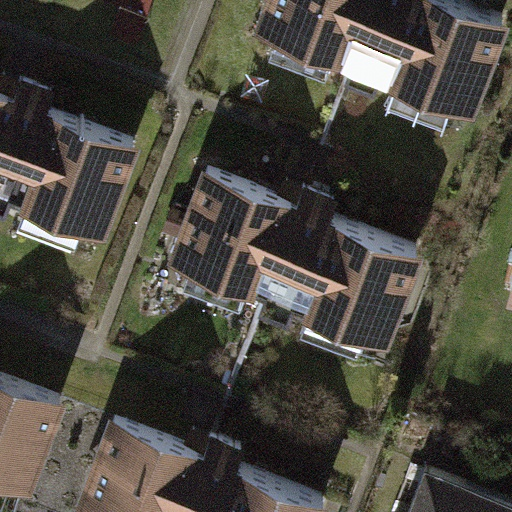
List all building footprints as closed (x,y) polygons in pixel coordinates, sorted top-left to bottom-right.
[(477,110),(511,16),(511,14),(473,0),(262,0),(253,26),(343,59),(344,57),(351,60),(346,74),(377,86),(382,72),(390,75),(390,77),(477,110)] [(112,233),(148,137),(55,102),(63,81),(28,68),(20,89),(0,81),(0,203),(12,208),(17,194),(26,198),(25,200),(112,233)] [(397,339),(433,243),(340,209),(348,188),(313,175),(305,195),(209,160),(173,254),(263,288),(264,286),(271,289),(266,303),(297,314),(302,301),(311,304),(310,306),(397,339)] [(0,476),(31,488),(67,393),(0,367),(0,476)] [(331,511),(339,494),(245,459),(253,438),(218,425),(210,446),(204,444),(114,410),(79,505),(97,511),(331,511)] [(511,511),(511,493),(428,462),(408,511),(511,511)]
